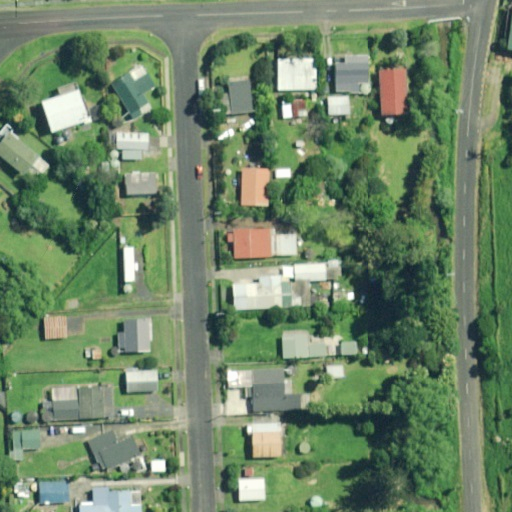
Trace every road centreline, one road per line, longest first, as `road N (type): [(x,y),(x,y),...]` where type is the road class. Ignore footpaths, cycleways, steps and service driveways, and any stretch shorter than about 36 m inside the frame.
road 1 (unclassified): [(475,511),(467,191),(486,2)]
road 2 (residential): [(185,15),(203,511)]
road 3 (residential): [(486,2),(185,15)]
road 4 (residential): [(185,15),(23,23)]
